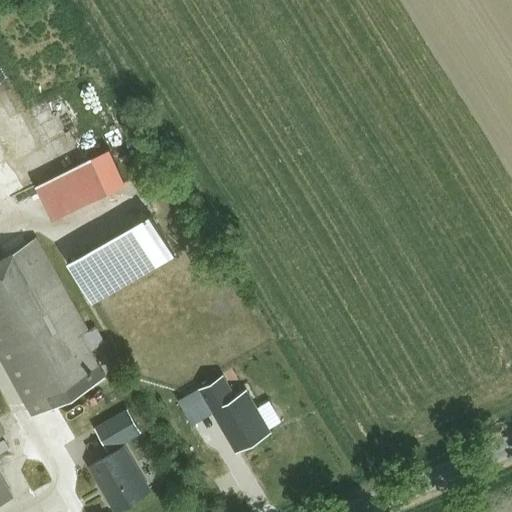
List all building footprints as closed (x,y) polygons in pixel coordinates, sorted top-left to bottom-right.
[(31,140),(0,83),(0,129),(11,150),(31,140)] [(91,153),(37,181),(55,214),(109,186),(91,153)] [(151,210),(68,254),(92,300),(175,256),(151,210)] [(42,236),(0,258),(0,352),(32,412),(113,370),(42,236)] [(141,430),(129,406),(98,423),(110,446),(141,430)] [(130,441),(89,463),(113,508),(154,487),(130,441)] [(0,504),(15,497),(0,468),(0,504)]
